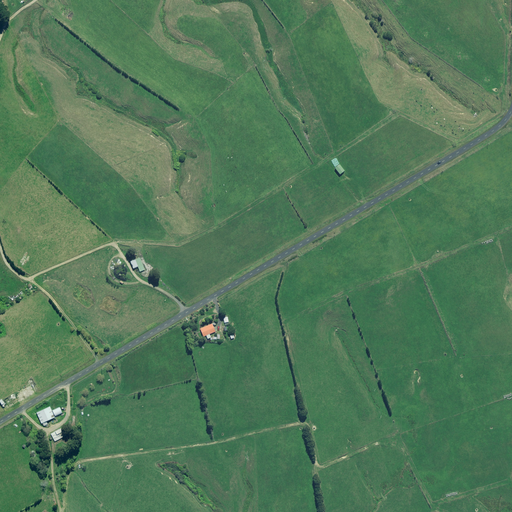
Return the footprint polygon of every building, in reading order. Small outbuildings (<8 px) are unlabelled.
[(344,171),(340,165),(335,168),(340,174),(344,171)] [(144,270),(140,258),(130,262),(133,269),(138,267),(140,272),(144,270)] [(215,332),(212,324),(200,329),(203,337),(206,336),(208,339),(211,338),(209,334),(215,332)] [(55,418),(50,407),(37,413),(41,424),(55,418)] [(62,413),(59,408),(53,411),(55,416),(62,413)] [(65,436),(61,429),(51,434),(55,442),(65,436)]
